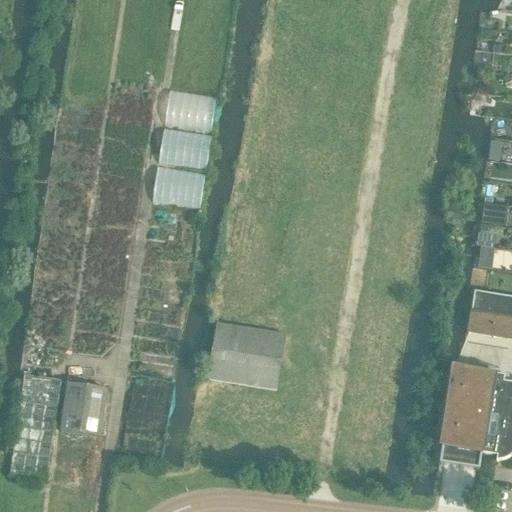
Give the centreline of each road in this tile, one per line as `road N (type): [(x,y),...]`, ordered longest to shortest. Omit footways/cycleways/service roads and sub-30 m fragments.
road 1 (track): [(312,511),(409,0)]
road 2 (tertiary): [(176,511),(230,503),(306,511)]
